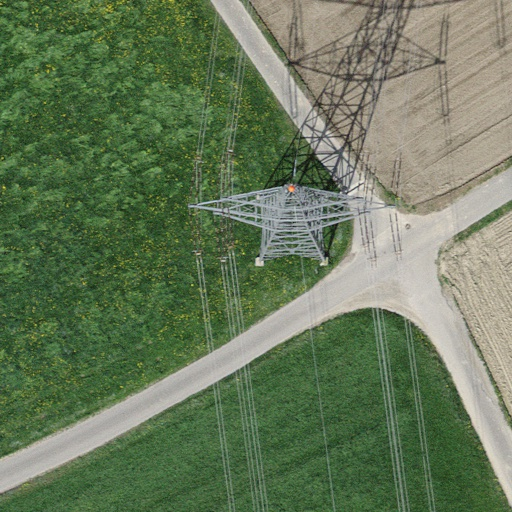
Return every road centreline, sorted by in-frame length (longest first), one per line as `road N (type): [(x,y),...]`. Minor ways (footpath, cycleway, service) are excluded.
road 1 (residential): [(511,188),(397,262),(0,474)]
road 2 (track): [(397,262),(218,0)]
